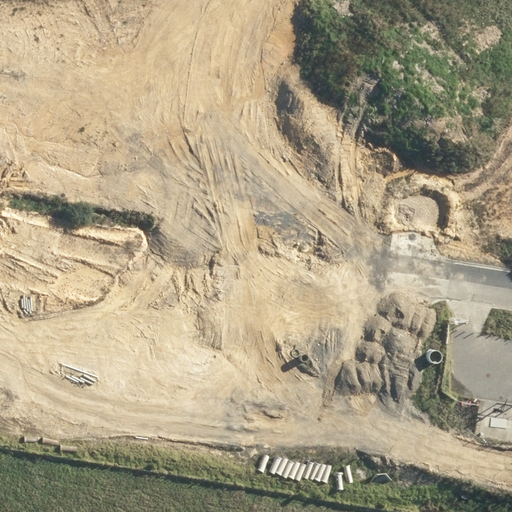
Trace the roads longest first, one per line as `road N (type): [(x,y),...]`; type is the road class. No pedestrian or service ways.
road 1 (tertiary): [(363,459),(435,0)]
road 2 (unknown): [(426,270),(0,192)]
